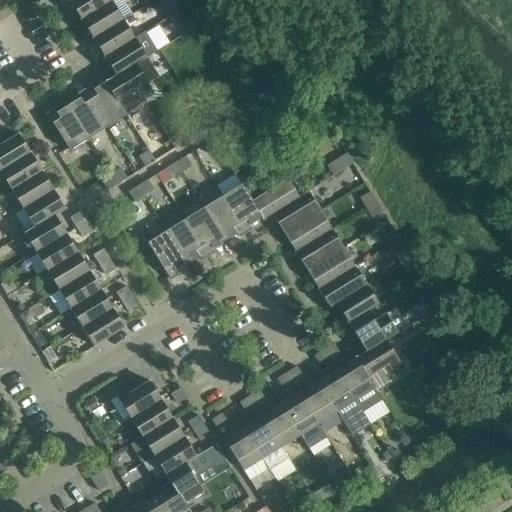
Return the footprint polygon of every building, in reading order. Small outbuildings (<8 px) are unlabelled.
[(70,0),(69,1),(81,19),(111,1),(110,0),(70,0)] [(111,1),(81,19),(92,38),(123,19),(132,13),(123,0),(116,0),(112,2),(111,1)] [(169,0),(157,0),(162,9),(171,3),(169,0)] [(189,17),(182,21),(179,23),(186,33),(196,27),(189,17)] [(134,38),(123,19),(92,38),(104,57),(134,38)] [(134,38),(104,57),(115,75),(135,64),(157,50),(146,33),(145,31),(134,38)] [(115,75),(105,81),(125,112),(144,100),(144,99),(154,93),(135,64),(115,75)] [(126,114),(125,112),(105,81),(93,89),(91,86),(84,90),(107,126),(126,114)] [(173,92),(172,99),(179,103),(185,100),(185,93),(179,89),(173,92)] [(79,97),(67,105),(88,138),(107,126),(84,90),(78,94),(79,97)] [(88,138),(67,105),(55,112),(54,109),(46,113),(69,150),(88,138)] [(0,170),(30,152),(17,133),(0,143),(0,170)] [(213,137),(203,144),(210,154),(220,147),(213,137)] [(155,160),(148,150),(138,156),(145,166),(155,160)] [(41,171),(30,152),(0,170),(0,172),(11,190),(41,171)] [(342,168),(351,162),(345,152),(335,158),(342,168)] [(175,162),(181,172),(191,165),(185,155),(175,162)] [(326,164),(332,174),(342,168),(335,158),(326,164)] [(175,162),(165,167),(171,177),(181,172),(175,162)] [(117,184),(127,177),(120,167),(110,174),(117,184)] [(22,209),(53,190),(41,171),(11,190),(22,209)] [(117,184),(110,174),(101,180),(107,190),(117,184)] [(272,215),(299,196),(287,178),(251,199),(261,217),(263,221),(272,215)] [(137,185),(143,195),(154,189),(147,179),(137,185)] [(251,199),(241,183),(222,195),(245,232),(251,228),(250,225),(261,217),(251,199)] [(128,191),(134,201),(143,195),(137,185),(128,191)] [(65,209),(53,190),(22,209),(33,227),(54,215),(65,209)] [(284,233),(320,210),(308,190),(299,196),(272,215),(284,233)] [(376,201),(370,191),(360,198),(366,207),(376,201)] [(245,232),(222,195),(203,207),(224,241),(236,233),(238,236),(245,232)] [(376,201),(366,207),(372,217),(382,211),(376,201)] [(224,241),(203,207),(185,218),(207,255),(214,251),(212,248),(224,241)] [(295,251),(332,229),(320,210),(284,233),(295,251)] [(70,217),(76,227),(86,221),(80,211),(70,217)] [(33,227),(23,233),(35,252),(66,233),(54,215),(33,227)] [(207,255),(185,218),(166,230),(187,264),(199,256),(201,259),(207,255)] [(92,231),(86,221),(76,227),(82,237),(92,231)] [(383,234),(389,244),(399,238),(393,228),(383,234)] [(307,270),(343,247),(332,229),(295,251),(307,270)] [(187,264),(166,230),(147,242),(170,279),(177,274),(175,271),(187,264)] [(35,252),(47,271),(77,252),(66,233),(35,252)] [(399,238),(389,244),(395,254),(405,248),(399,238)] [(318,289),(355,266),(343,247),(307,270),(318,289)] [(93,255),(99,264),(109,258),(103,248),(93,255)] [(59,290),(89,271),(77,252),(47,271),(59,290)] [(115,268),(109,258),(99,264),(105,274),(115,268)] [(355,266),(318,289),(330,308),(336,304),(367,285),(355,266)] [(417,267),(407,273),(413,282),(423,276),(417,267)] [(100,289),(89,271),(59,290),(70,308),(100,289)] [(367,285),(336,304),(348,323),(368,310),(378,304),(367,285)] [(428,285),(418,292),(425,302),(435,295),(428,285)] [(116,292),(122,302),(133,296),(126,286),(116,292)] [(70,308),(82,327),(112,308),(100,289),(70,308)] [(133,296),(122,302),(128,312),(139,305),(133,296)] [(82,327),(94,346),(124,327),(112,308),(82,327)] [(348,323),(354,332),(366,351),(386,340),(398,332),(386,313),(374,320),(368,310),(348,323)] [(26,311),(20,315),(26,325),(33,321),(26,311)] [(386,340),(366,351),(355,357),(368,377),(388,365),(394,375),(404,369),(386,340)] [(333,342),(324,349),(330,358),(340,352),(333,342)] [(50,348),(43,353),(50,365),(58,360),(50,348)] [(324,349),(314,355),(320,364),(330,358),(324,349)] [(355,357),(336,369),(363,411),(382,400),(368,377),(355,357)] [(286,372),(292,382),(302,375),(296,366),(286,372)] [(336,369),(318,381),(337,411),(344,423),(363,411),(336,369)] [(286,372),(277,378),(283,388),(292,382),(286,372)] [(130,418),(161,399),(149,380),(128,392),(122,382),(112,388),(130,418)] [(318,381),(299,392),(318,423),(337,411),(318,381)] [(181,387),(171,393),(177,403),(187,397),(181,387)] [(249,395),(255,405),(265,399),(259,389),(249,395)] [(299,392),(280,404),(299,434),(308,449),(327,437),(318,423),(299,392)] [(249,395),(239,401),(245,411),(255,405),(249,395)] [(161,399),(130,418),(142,437),(172,418),(161,399)] [(280,404),(262,416),(281,446),(299,434),(280,404)] [(211,419),(217,429),(227,422),(221,413),(211,419)] [(204,424),(198,415),(188,421),(194,430),(204,424)] [(262,416),(243,427),(262,458),(268,468),(269,470),(288,458),(281,446),(262,416)] [(184,436),(172,418),(142,437),(130,444),(142,463),(154,455),(184,436)] [(204,424),(194,430),(200,440),(210,434),(204,424)] [(224,439),(242,470),(249,480),(268,468),(262,458),(243,427),(224,439)] [(154,455),(165,474),(166,474),(185,462),(196,456),(184,436),(154,455)] [(196,456),(185,462),(166,474),(171,483),(185,503),(203,492),(193,476),(224,456),(216,443),(196,456)] [(108,484),(96,465),(86,471),(98,490),(108,484)] [(358,469),(350,474),(355,481),(363,476),(358,469)] [(339,475),(330,480),(337,492),(346,486),(339,475)] [(154,497),(163,511),(190,511),(185,503),(171,483),(161,488),(163,491),(154,497)] [(493,485),(456,509),(457,511),(488,511),(504,502),(493,485)] [(143,500),(134,506),(137,511),(163,511),(154,497),(145,503),(143,500)] [(100,511),(94,502),(84,509),(85,511),(100,511)]
